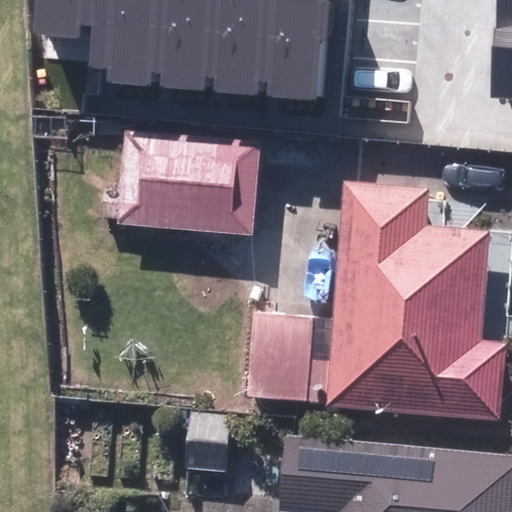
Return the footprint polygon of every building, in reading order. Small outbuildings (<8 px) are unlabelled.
[(98,68),(104,0),(34,0),(32,35),(81,40),(82,26),(90,27),(86,67),(98,68)] [(153,87),(160,0),(104,0),(98,68),(97,82),(153,87)] [(206,91),(214,0),(160,0),(153,87),(206,91)] [(260,96),(268,0),(214,0),(206,91),(260,96)] [(321,101),(329,0),(268,0),(260,96),(321,101)] [(511,30),(511,0),(496,0),(494,29),(511,30)] [(511,98),(511,30),(494,29),(489,97),(511,98)] [(122,227),(254,235),(260,144),(128,135),(122,227)] [(250,399),(501,421),(509,343),(480,341),(490,234),(424,229),(428,195),(347,187),(335,322),(256,316),(250,399)] [(188,470),(226,474),(231,421),(193,417),(188,470)] [(284,503),(274,501),(273,511),(511,511),(511,457),(288,438),(284,503)] [(231,504),(246,504),(244,499),(278,498),(278,461),(247,461),(247,477),(232,477),(231,504)]
